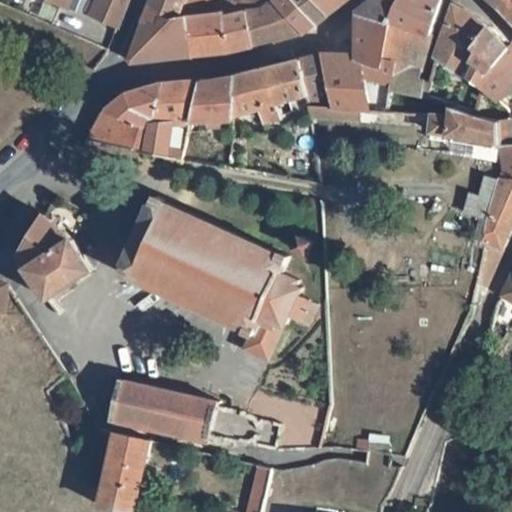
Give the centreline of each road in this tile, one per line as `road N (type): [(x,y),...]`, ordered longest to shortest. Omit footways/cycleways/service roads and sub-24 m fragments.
road 1 (residential): [(368,0),(329,36),(273,57),(97,94)]
road 2 (residential): [(511,251),(398,511)]
road 3 (residential): [(100,209),(107,321),(57,351)]
road 4 (residential): [(100,209),(178,182),(248,198)]
